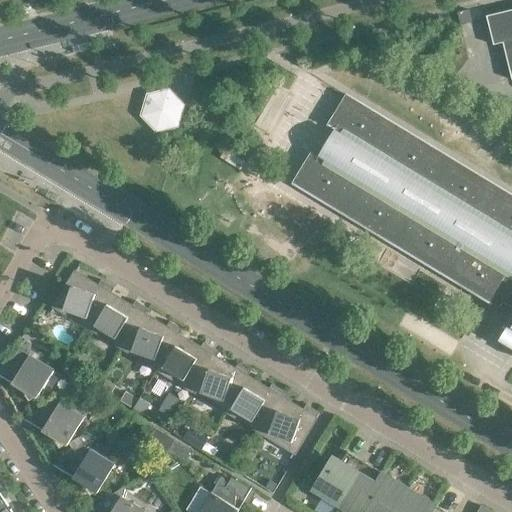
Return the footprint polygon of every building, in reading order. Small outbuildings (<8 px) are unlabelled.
[(511,9),(486,16),(493,45),(503,43),(511,80),(511,9)] [(90,42),(72,46),(74,53),(91,49),(90,42)] [(168,90),(147,95),(141,115),(156,131),(177,126),(183,105),(168,90)] [(511,195),(346,94),(327,126),(328,126),(329,125),(341,132),(324,161),(311,154),(312,152),(311,151),(291,184),(292,185),(293,183),(315,196),(317,194),(324,198),(322,201),(367,227),(368,225),(375,229),(373,232),(418,259),(419,256),(426,260),(425,263),(469,290),(471,287),(478,291),(476,294),(499,308),(503,302),(511,307),(511,318),(509,323),(511,324),(511,326),(503,342),(511,347),(511,195)] [(60,206),(64,200),(49,191),(45,197),(60,206)] [(55,307),(89,328),(110,294),(114,288),(101,280),(97,286),(76,273),(80,267),(79,267),(51,313),(52,313),(55,307)] [(110,294),(89,328),(123,349),(144,314),(145,315),(148,309),(135,301),(131,307),(110,294)] [(144,314),(123,349),(157,369),(178,335),(179,336),(182,330),(169,322),(165,328),(145,315),(144,314)] [(178,335),(157,369),(192,390),(212,356),(213,357),(217,350),(203,342),(200,348),(179,336),(178,335)] [(5,363),(15,379),(12,384),(22,390),(29,401),(35,397),(37,398),(54,370),(19,349),(14,357),(5,363)] [(212,356),(192,390),(226,411),(246,377),(247,377),(251,371),(238,363),(234,369),(213,357),(212,356)] [(85,372),(81,379),(98,390),(103,383),(85,372)] [(246,377),(226,411),(260,432),(281,398),(285,392),(272,384),(268,390),(247,377),(246,377)] [(106,379),(101,387),(110,392),(115,384),(106,379)] [(127,391),(122,399),(132,405),(137,397),(127,391)] [(180,400),(170,394),(159,411),(169,417),(180,400)] [(142,397),(135,407),(146,414),(152,403),(142,397)] [(281,398),(260,432),(294,452),(290,458),(291,459),(319,413),(306,405),(302,411),(281,398)] [(36,410),(46,426),(43,431),(53,437),(60,448),(65,444),(67,445),(84,417),(53,399),(36,410)] [(197,422),(188,438),(203,447),(212,432),(197,422)] [(115,464),(84,446),(66,457),(76,473),(73,478),(83,484),(90,495),(96,491),(98,493),(115,464)] [(313,490),(339,506),(366,463),(347,452),(335,473),(327,468),(313,490)] [(377,470),(366,463),(339,506),(349,511),(370,511),(378,500),(370,495),(383,474),(382,473),(381,476),(375,473),(377,470)] [(394,511),(409,489),(383,474),(370,495),(378,500),(370,511),(394,511)] [(270,480),(266,487),(273,491),(277,484),(270,480)] [(215,486),(199,511),(238,511),(239,510),(235,507),(236,488),(215,486)] [(429,511),(434,505),(409,489),(394,511),(429,511)] [(145,511),(114,493),(97,504),(101,511),(145,511)] [(8,506),(2,496),(0,496),(0,511),(12,511),(11,509),(9,510),(7,507),(8,506)]
